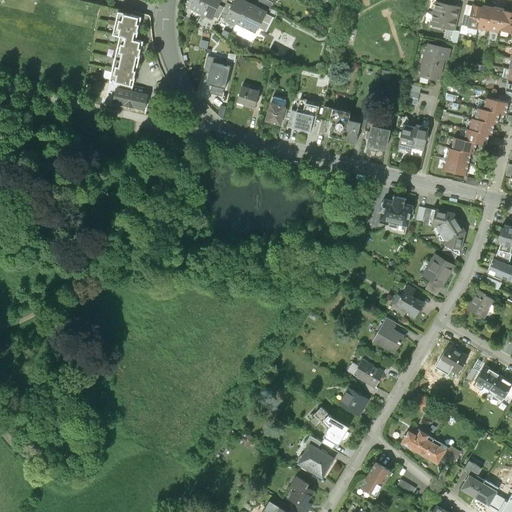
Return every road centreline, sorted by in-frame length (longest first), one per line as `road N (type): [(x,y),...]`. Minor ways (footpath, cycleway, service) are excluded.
road 1 (tertiary): [(169,0),(172,64),(186,93),(229,136),(492,199)]
road 2 (residential): [(442,320),(372,437)]
road 3 (residential): [(492,199),(442,320)]
